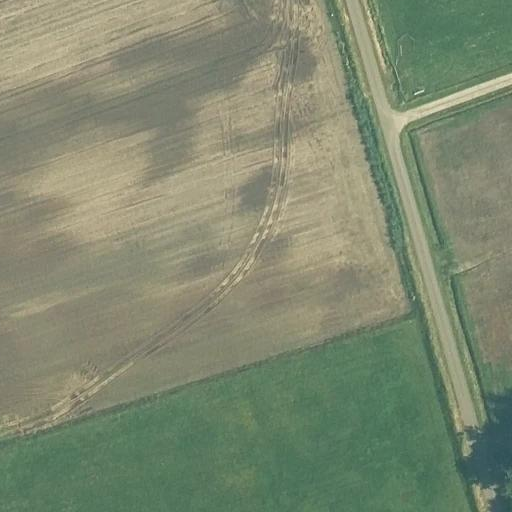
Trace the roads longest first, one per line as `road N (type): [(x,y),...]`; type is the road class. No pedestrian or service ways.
road 1 (unclassified): [(492,511),(348,0)]
road 2 (track): [(511,81),(384,127)]
